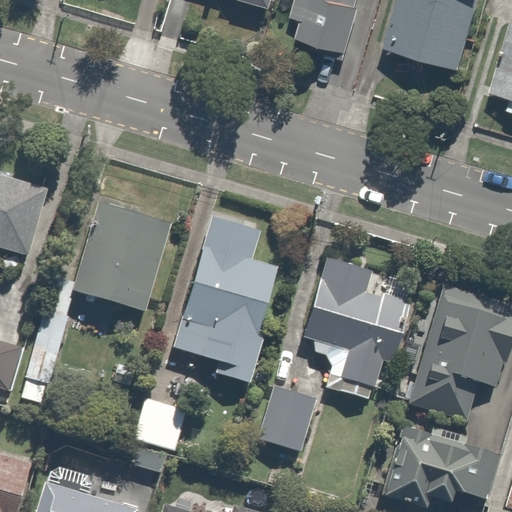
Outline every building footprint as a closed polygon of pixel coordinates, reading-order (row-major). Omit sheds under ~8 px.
[(221,0),(221,2),(279,20),(285,0),(221,0)] [(380,0),(302,0),(298,15),(305,18),(296,45),(360,65),(380,0)] [(489,0),(399,0),(383,53),(464,79),(489,0)] [(511,22),(510,22),(491,96),(511,101),(511,102),(509,116),(511,116),(511,22)] [(54,192),(0,177),(0,255),(35,264),(54,192)] [(178,231),(102,205),(71,296),(147,322),(178,231)] [(268,235),(214,219),(175,351),(220,364),(216,378),(255,389),(290,272),(260,263),(268,235)] [(383,267),(331,253),(306,347),(318,350),(316,357),(336,362),(328,392),(377,405),(387,368),(402,373),(420,309),(375,296),(383,267)] [(511,277),(451,261),(433,324),(451,329),(444,352),(427,347),(412,402),(473,419),(479,394),(493,397),(505,353),(511,354),(511,277)] [(0,385),(20,391),(44,305),(0,292),(0,385)] [(319,404),(274,390),(258,444),(304,457),(319,404)] [(193,409),(147,397),(134,444),(180,456),(193,409)] [(498,462),(425,436),(421,447),(409,443),(389,499),(426,511),(429,504),(443,509),(446,501),(460,505),(463,496),(483,503),(498,462)] [(0,511),(27,511),(39,471),(0,460),(0,511)] [(86,479),(51,470),(39,511),(129,511),(81,499),(86,479)]
